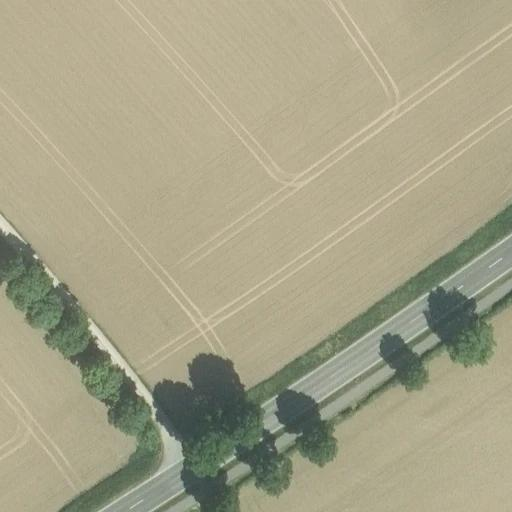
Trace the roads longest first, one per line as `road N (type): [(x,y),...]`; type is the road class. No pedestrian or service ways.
road 1 (secondary): [(511,251),(188,466)]
road 2 (unclassified): [(0,226),(188,466)]
